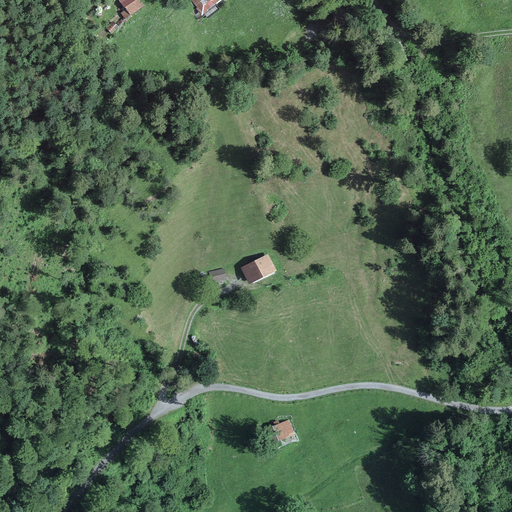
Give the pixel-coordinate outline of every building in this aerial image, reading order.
[(122,0),(128,8),(121,13),(125,19),(133,13),(132,13),(142,6),(137,0),(122,0)] [(191,0),(202,13),(215,3),(213,0),(191,0)] [(337,22),(364,18),(351,5),(335,7),(337,22)] [(113,24),(108,28),(112,32),(117,28),(113,24)] [(250,280),(273,269),(267,257),(244,269),(250,280)] [(224,278),(222,271),(211,273),(213,281),(224,278)] [(288,422),(267,431),(271,441),(292,432),(288,422)]
